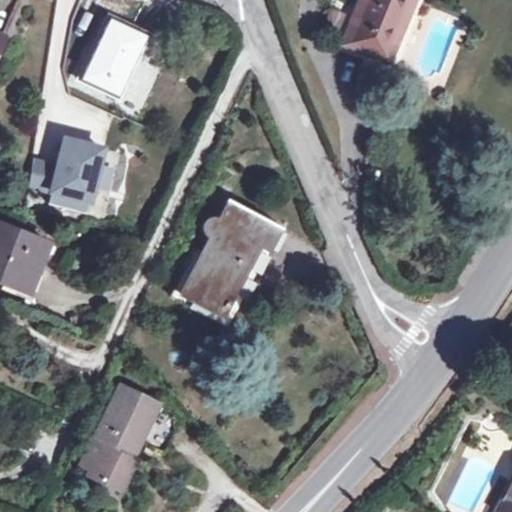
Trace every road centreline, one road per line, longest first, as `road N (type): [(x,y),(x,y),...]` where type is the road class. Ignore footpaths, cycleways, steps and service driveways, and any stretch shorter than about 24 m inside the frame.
road 1 (residential): [(442,348),(375,296),(254,0)]
road 2 (primary): [(298,511),(442,348)]
